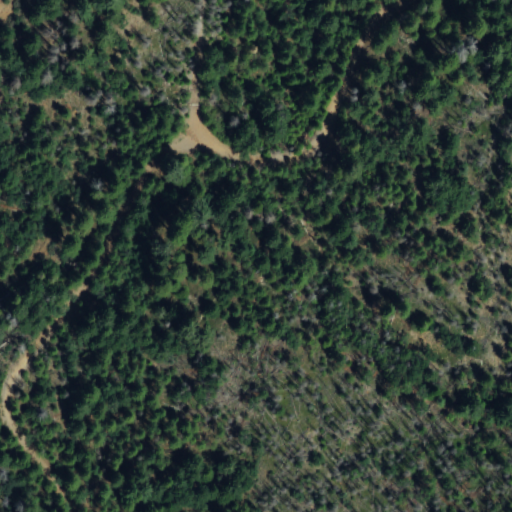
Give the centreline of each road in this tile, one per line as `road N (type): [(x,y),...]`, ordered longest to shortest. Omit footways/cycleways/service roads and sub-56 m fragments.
road 1 (track): [(204,0),(190,126),(142,178),(88,287),(11,384),(9,418),(66,491),(72,511)]
road 2 (track): [(190,126),(258,161),(308,159),(329,132),(362,54),(408,0)]
